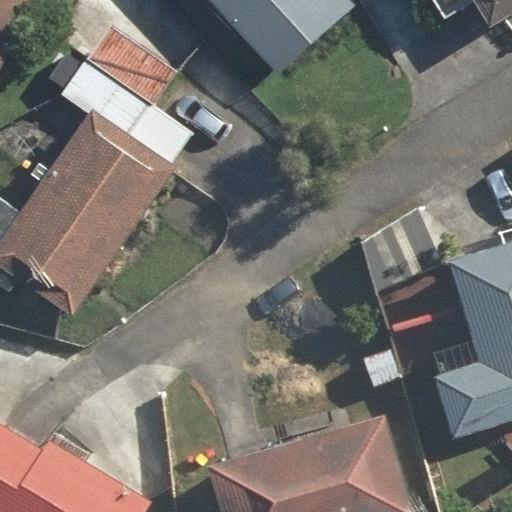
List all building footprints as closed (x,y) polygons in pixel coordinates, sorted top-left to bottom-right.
[(0,0),(0,59),(28,0),(0,0)] [(215,0),(278,69),(355,1),(353,0),(215,0)] [(444,35),(421,0),(371,0),(409,58),(444,35)] [(511,0),(478,0),(490,20),(511,6),(511,0)] [(127,15),(99,57),(173,107),(201,65),(127,15)] [(0,234),(0,262),(70,311),(174,159),(89,102),(0,234)] [(364,237),(376,286),(452,245),(422,205),(364,237)] [(433,372),(452,433),(511,414),(511,232),(447,253),(480,357),(433,372)] [(363,352),(373,381),(399,372),(390,343),(363,352)] [(206,459),(221,511),(414,511),(384,409),(206,459)] [(0,511),(141,511),(150,498),(48,434),(42,444),(0,418),(0,511)]
